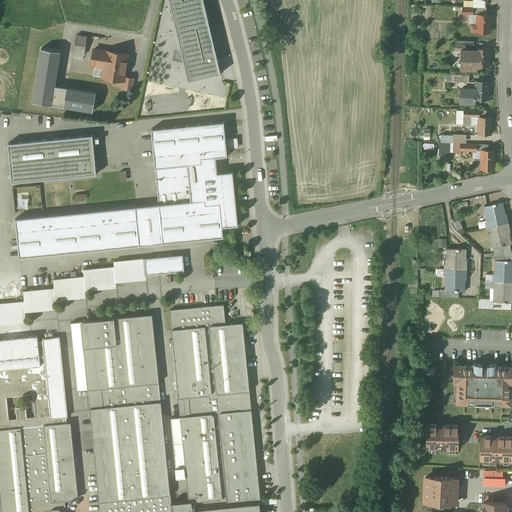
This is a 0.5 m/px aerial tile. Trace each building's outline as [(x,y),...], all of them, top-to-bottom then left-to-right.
[(203,0),(169,0),(188,81),(221,74),(217,54),(215,53),(213,53),(207,28),(210,28),(203,0)] [(485,15),(477,14),(477,15),(477,24),(471,24),(471,32),(477,32),(490,33),(490,15),(485,15)] [(0,32),(0,46),(12,47),(11,32),(0,32)] [(87,37),(76,36),(73,53),(84,55),(87,37)] [(474,41),(456,41),(456,48),(474,49),(474,41)] [(489,49),(477,48),(477,51),(476,66),(489,67),(489,49)] [(128,55),(94,49),(91,64),(104,67),(103,78),(124,81),(125,78),(128,55)] [(61,53),(42,50),(34,102),(92,111),(95,93),(55,87),(61,53)] [(477,51),(467,51),(467,58),(463,58),(463,68),(460,68),(460,69),(476,69),(476,66),(477,51)] [(469,75),(453,74),(452,82),(469,83),(469,75)] [(133,79),(125,78),(124,81),(123,88),(132,90),(133,79)] [(488,81),(475,81),(475,89),(461,89),(461,103),(475,103),(475,99),(488,99),(488,81)] [(486,111),(464,110),(464,117),(479,118),(478,135),(491,135),(491,117),(486,117),(486,111)] [(224,122),(151,129),(152,130),(159,205),(16,219),(19,257),(19,258),(223,237),(223,236),(222,227),(238,226),(233,172),(218,174),(217,169),(221,168),(221,162),(217,162),(216,157),(227,156),(224,123),(224,122)] [(93,135),(8,144),(12,183),(97,174),(93,135)] [(494,151),(488,151),(488,145),(478,144),(477,151),(481,152),(481,169),(494,169),(494,151)] [(505,202),(504,193),(489,195),(490,203),(505,202)] [(28,207),(28,198),(19,198),(19,207),(28,207)] [(503,203),(496,204),(495,204),(493,204),(493,205),(484,207),(487,222),(489,231),(492,231),(491,227),(508,223),(507,218),(506,218),(503,203)] [(508,223),(491,227),(492,231),(489,231),(489,232),(492,247),(492,248),(502,246),(504,246),(511,244),(508,229),(509,228),(508,223)] [(459,249),(456,249),(456,250),(447,249),(447,250),(446,264),(446,263),(446,266),(449,266),(449,270),(466,271),(467,265),(465,265),(466,250),(466,249),(459,249)] [(24,301),(0,303),(0,320),(26,318),(25,308),(56,305),(55,297),(86,294),(85,287),(116,284),(115,279),(184,272),(183,255),(114,262),(114,267),(83,270),(84,277),(53,280),(54,289),(23,292),(24,301)] [(505,261),(495,261),(495,262),(495,277),(494,286),(497,286),(497,282),(511,282),(511,261),(508,261),(507,261),(505,261)] [(466,271),(449,270),(449,266),(446,266),(446,275),(446,290),(445,290),(445,291),(455,291),(455,292),(457,292),(465,292),(465,291),(464,291),(465,276),(466,276),(466,271)] [(511,282),(497,282),(497,286),(494,286),(494,287),(494,302),(493,302),(493,303),(503,303),(503,304),(506,304),(506,303),(511,303),(511,282)] [(150,315),(83,322),(90,389),(88,389),(90,410),(92,409),(102,501),(99,502),(100,511),(260,511),(259,503),(258,504),(249,412),(252,411),(249,391),(247,391),(240,323),(226,325),(224,305),(170,310),(172,331),(174,331),(181,397),(178,398),(180,417),(171,418),(171,421),(176,469),(175,469),(176,478),(189,477),(191,501),(171,503),(171,495),(168,495),(158,403),(161,403),(159,382),(157,383),(150,315)] [(83,322),(71,323),(77,390),(88,389),(90,389),(83,322)] [(0,339),(0,430),(64,424),(64,418),(68,418),(60,337),(42,339),(43,344),(38,344),(37,336),(0,339)] [(511,367),(497,367),(497,364),(489,365),(489,369),(480,369),(481,365),(473,364),(473,366),(454,366),(454,375),(458,375),(457,403),(510,405),(511,376),(511,367)] [(64,424),(0,430),(0,470),(4,511),(61,511),(62,511),(59,509),(56,509),(55,502),(76,500),(68,423),(64,424)] [(459,426),(427,425),(426,449),(458,449),(459,426)] [(511,437),(481,436),(480,460),(511,460),(511,437)] [(506,487),(506,470),(485,470),(484,486),(506,487)] [(456,502),(457,478),(433,477),(433,478),(425,477),(424,501),(456,502)] [(505,511),(505,503),(484,502),(483,511),(505,511)]
